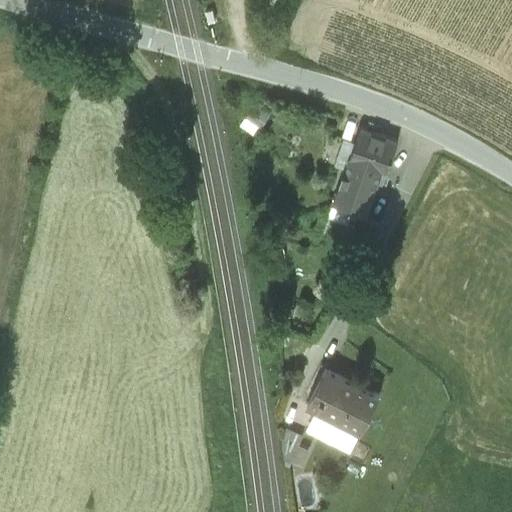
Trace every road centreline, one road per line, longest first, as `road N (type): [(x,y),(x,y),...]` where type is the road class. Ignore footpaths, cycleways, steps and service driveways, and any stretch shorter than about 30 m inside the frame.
road 1 (unclassified): [(511,173),(436,130),(333,88),(14,0)]
road 2 (track): [(125,29),(158,80),(178,137),(207,291),(205,334)]
